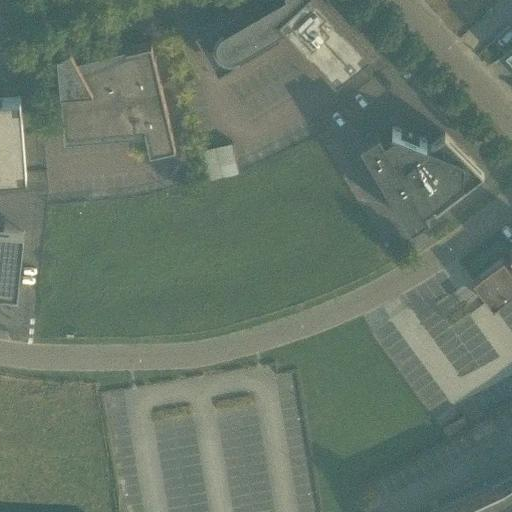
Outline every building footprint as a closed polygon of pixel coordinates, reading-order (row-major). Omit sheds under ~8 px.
[(286,22),(317,55),(336,76),(371,49),(325,0),(267,0),(264,2),(262,0),(246,0),(195,29),(218,68),(281,32),(278,27),(286,22)] [(137,119),(143,119),(150,150),(176,144),(151,40),(126,46),(126,47),(82,65),(70,44),(58,51),(64,137),(66,137),(65,133),(70,132),(138,127),(137,119)] [(20,93),(0,94),(0,175),(26,173),(20,93)] [(379,128),(360,140),(411,225),(430,213),(426,206),(432,202),(436,207),(484,170),(444,131),(430,142),(427,141),(393,127),(392,129),(396,131),(384,137),(379,128)] [(235,140),(202,148),(209,178),(242,171),(235,140)] [(0,293),(19,295),(23,231),(1,229),(0,228),(0,293)] [(511,268),(511,269),(503,258),(473,280),(493,308),(511,293),(511,248),(510,251),(511,253),(511,268)] [(503,481),(436,511),(511,511),(511,469),(511,468),(503,473),(507,479),(503,481)]
